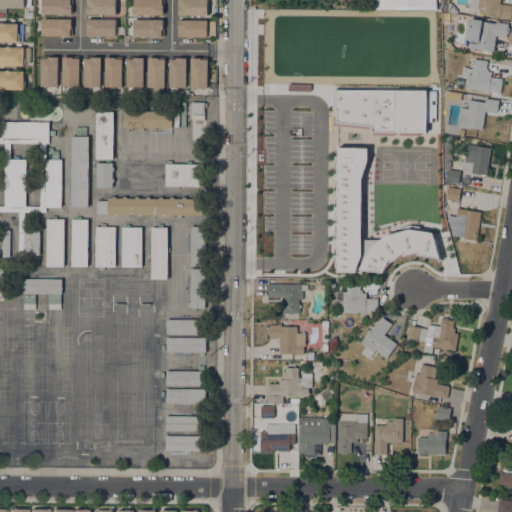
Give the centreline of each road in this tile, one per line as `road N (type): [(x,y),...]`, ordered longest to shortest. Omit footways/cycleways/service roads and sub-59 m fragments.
road 1 (residential): [(231,511),(236,0)]
road 2 (residential): [(462,492),(0,484)]
road 3 (residential): [(511,229),(458,511)]
road 4 (residential): [(44,49),(236,52)]
